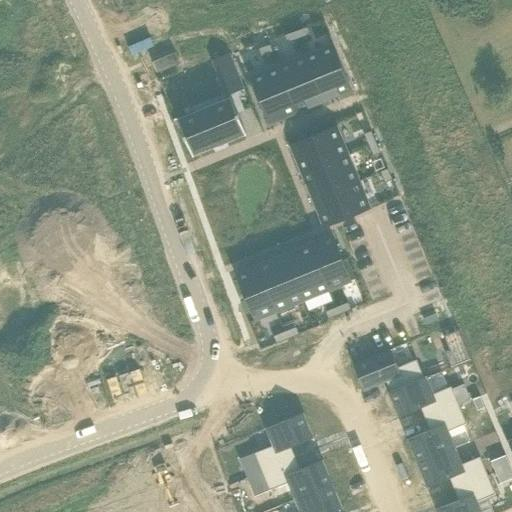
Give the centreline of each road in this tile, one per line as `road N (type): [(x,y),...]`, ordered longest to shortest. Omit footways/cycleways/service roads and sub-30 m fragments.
road 1 (residential): [(77,0),(208,338),(208,378)]
road 2 (residential): [(389,511),(344,397),(313,378),(208,378)]
road 3 (residential): [(208,378),(177,401),(0,470)]
